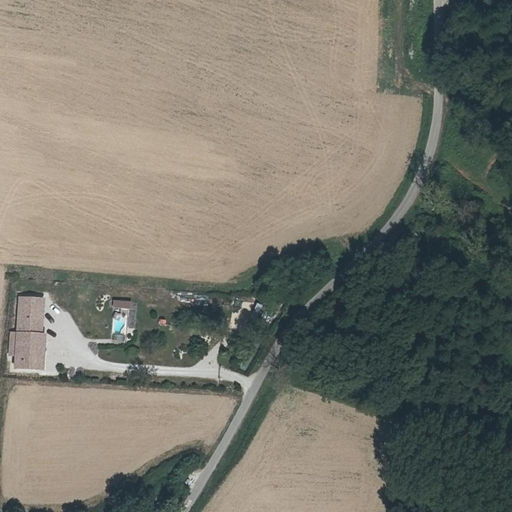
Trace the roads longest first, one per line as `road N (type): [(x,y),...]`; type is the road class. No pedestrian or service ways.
road 1 (tertiary): [(183,511),(299,318),(407,217),(435,128),(440,0)]
road 2 (unknown): [(256,383),(99,365),(62,338)]
